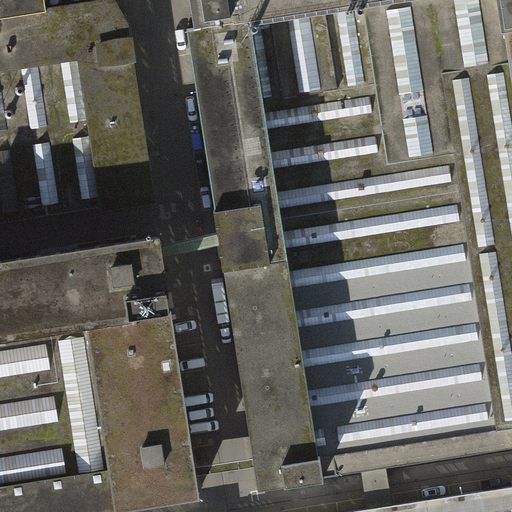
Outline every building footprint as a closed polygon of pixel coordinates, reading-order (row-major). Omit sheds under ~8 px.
[(0,0),(0,17),(48,10),(46,0),(0,0)] [(97,3),(48,10),(0,17),(0,223),(152,200),(129,65),(137,61),(133,36),(126,36),(124,22),(111,0),(97,3)] [(253,484),(511,445),(511,0),(191,0),(195,25),(183,27),(253,484)] [(0,511),(80,511),(115,507),(197,495),(158,236),(0,259),(0,511)] [(511,511),(511,485),(334,511),(511,511)]
